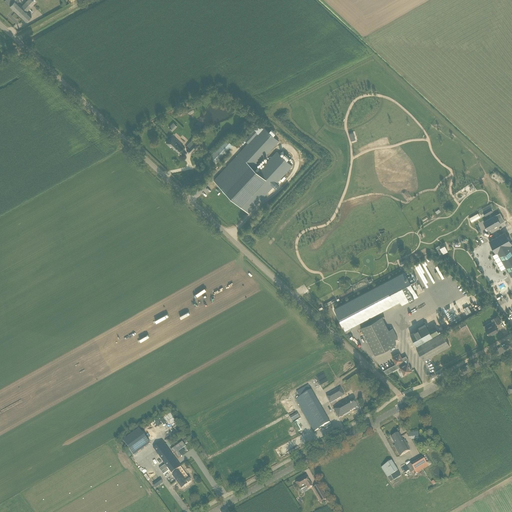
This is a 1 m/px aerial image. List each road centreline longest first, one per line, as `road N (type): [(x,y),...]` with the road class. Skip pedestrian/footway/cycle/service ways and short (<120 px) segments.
road 1 (unclassified): [(404,404),(0,25)]
road 2 (tertiary): [(213,511),(404,404)]
road 3 (tertiary): [(404,404),(511,344)]
